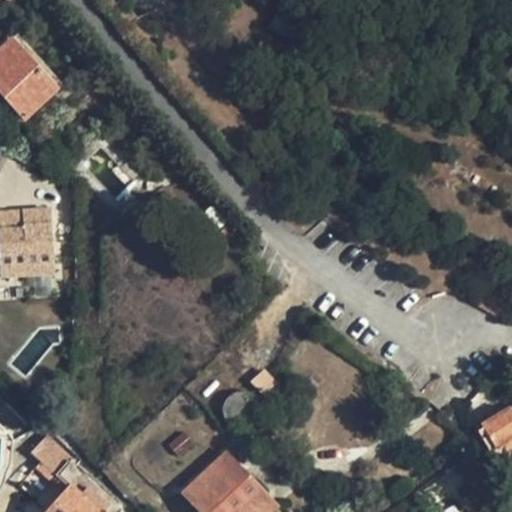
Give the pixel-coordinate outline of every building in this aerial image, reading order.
[(200,0),(219,9),(227,0),(200,0)] [(325,27),(284,4),(269,29),(310,53),(325,27)] [(11,39),(0,49),(0,93),(24,120),(57,89),(11,39)] [(277,49),(262,40),(253,56),(268,64),(277,49)] [(51,209),(0,212),(0,276),(27,275),(27,270),(54,268),(51,209)] [(75,247),(59,248),(60,266),(75,266),(75,247)] [(267,375),(262,370),(250,382),(255,387),(267,375)] [(277,386),(267,375),(255,387),(265,397),(277,386)] [(484,429),(478,432),(487,446),(482,449),(494,472),(506,465),(496,448),(511,438),(511,405),(481,424),(484,429)] [(40,461),(57,476),(69,462),(72,459),(47,435),(32,453),(40,461)] [(511,438),(496,448),(506,465),(511,461),(511,438)] [(226,451),(182,493),(199,511),(255,511),(270,499),(226,451)] [(57,476),(40,461),(35,467),(63,494),(69,487),(57,476)] [(63,494),(47,511),(115,511),(120,508),(69,462),(57,476),(69,487),(63,494)] [(271,511),(278,506),(270,499),(255,511),(271,511)]
